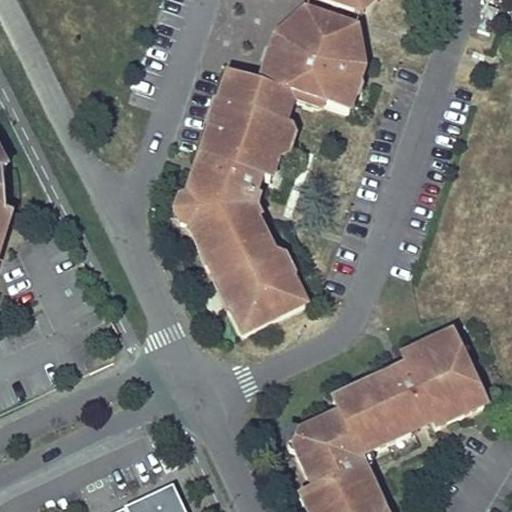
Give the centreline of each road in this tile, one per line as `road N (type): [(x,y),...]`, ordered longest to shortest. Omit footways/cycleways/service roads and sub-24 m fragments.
road 1 (residential): [(190,382),(247,382),(314,351),(352,322),(462,0)]
road 2 (residential): [(2,0),(120,225),(190,382)]
road 3 (residential): [(0,475),(166,402),(190,382)]
road 4 (residential): [(190,382),(149,374),(0,442)]
road 5 (residential): [(190,382),(252,511)]
